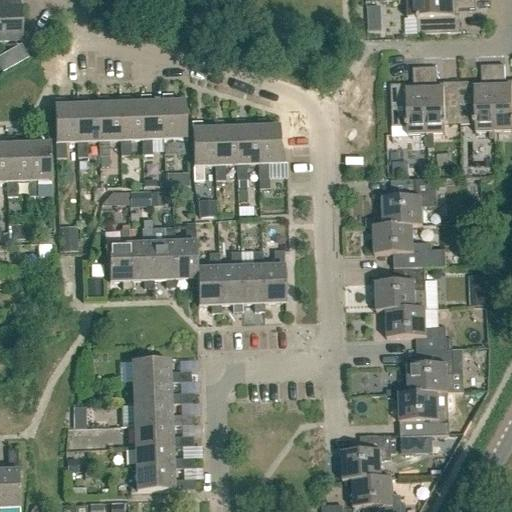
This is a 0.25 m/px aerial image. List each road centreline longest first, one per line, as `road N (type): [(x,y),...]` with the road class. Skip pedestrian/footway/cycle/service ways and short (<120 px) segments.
road 1 (residential): [(222,511),(218,372),(324,364),(318,107),(84,38),(77,0)]
road 2 (residential): [(509,0),(510,47),(410,50)]
